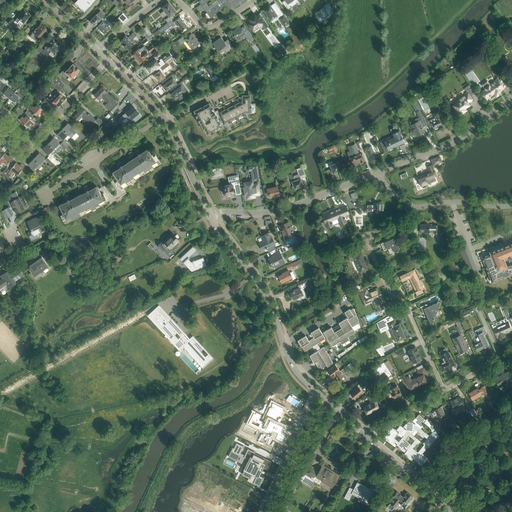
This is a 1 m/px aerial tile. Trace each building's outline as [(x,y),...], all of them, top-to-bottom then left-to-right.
[(76,0),(74,2),(84,12),(95,0),(76,0)] [(124,7),(125,7),(128,11),(130,9),(131,10),(135,6),(134,5),(134,4),(139,0),(126,0),(125,1),(127,5),(124,7)] [(209,0),(207,0),(201,5),(204,8),(205,7),(208,12),(207,12),(211,18),(215,15),(214,14),(226,5),(222,0),(216,0),(218,2),(214,6),(212,3),(208,6),(206,3),(210,1),(209,0)] [(285,0),(282,2),(289,12),(288,10),(291,7),(291,8),(292,7),(298,2),(300,4),(301,5),(304,3),(301,0),(285,0)] [(164,10),(161,13),(164,17),(167,14),(169,16),(165,19),(167,22),(171,20),(176,16),(174,14),(176,12),(168,2),(168,3),(162,7),(164,10)] [(329,3),(325,6),(326,8),(325,9),(331,17),(335,14),(332,11),(334,10),(329,3)] [(266,13),(267,14),(269,17),(273,22),(278,19),(284,27),(290,24),(284,14),(282,15),(277,8),(274,11),(270,5),(264,10),(266,13)] [(11,17),(7,22),(5,21),(2,25),(6,28),(9,24),(11,26),(14,22),(20,27),(30,15),(24,10),(15,21),(11,17)] [(103,21),(104,19),(103,17),(105,15),(100,11),(94,17),(93,16),(90,19),(91,20),(90,21),(94,26),(98,22),(100,24),(96,28),(97,28),(103,21)] [(254,32),(267,22),(264,18),(261,20),(258,15),(256,16),(255,15),(249,19),(251,22),(248,24),(254,32)] [(167,22),(157,30),(160,34),(164,30),(168,27),(170,29),(173,27),(176,24),(181,31),(187,26),(180,17),(173,23),(171,20),(167,22)] [(103,21),(97,28),(103,34),(109,28),(110,28),(113,26),(105,18),(104,19),(103,21)] [(36,29),(34,32),(30,36),(36,42),(40,37),(39,37),(43,33),(44,34),(46,34),(47,32),(47,31),(46,30),(46,29),(40,23),(36,28),(36,29)] [(234,35),(232,37),(235,41),(236,43),(242,39),(241,38),(245,35),(247,38),(247,39),(251,36),(247,30),(244,32),(239,25),(236,28),(236,29),(236,28),(232,30),(233,31),(232,32),(232,31),(232,32),(234,35)] [(146,26),(143,28),(149,37),(150,36),(152,34),(146,26)] [(128,50),(132,46),(134,44),(136,42),(133,39),(137,35),(134,32),(128,38),(126,36),(120,42),(128,50)] [(185,35),(178,40),(174,43),(176,46),(180,43),(181,44),(185,41),(192,49),(193,49),(193,50),(195,50),(198,48),(198,47),(197,46),(199,44),(196,40),(195,40),(191,35),(187,37),(185,35)] [(212,43),(215,48),(218,51),(223,48),(226,52),(233,47),(231,43),(228,39),(224,42),(221,37),(212,43)] [(37,52),(32,59),(33,60),(36,63),(39,59),(42,61),(44,59),(48,54),(53,58),(55,56),(56,57),(63,49),(61,48),(61,47),(53,40),(47,47),(40,55),(37,52)] [(147,49),(136,58),(139,62),(146,57),(145,56),(148,54),(149,56),(152,54),(150,52),(154,49),(153,48),(155,46),(154,44),(152,46),(147,49)] [(132,53),(136,58),(147,49),(144,46),(139,50),(138,48),(132,53)] [(149,63),(145,66),(150,73),(154,70),(157,67),(159,69),(162,66),(167,63),(171,60),(170,60),(174,57),(170,53),(170,52),(159,60),(160,62),(158,63),(157,62),(155,59),(149,63)] [(506,56),(502,58),(508,66),(511,63),(506,56)] [(158,72),(154,75),(159,82),(163,79),(165,77),(162,73),(164,72),(170,67),(171,67),(169,65),(167,63),(162,66),(159,69),(160,70),(158,72)] [(65,68),(60,74),(65,78),(68,75),(72,78),(75,74),(78,77),(82,72),(79,70),(73,64),(70,67),(67,70),(65,68)] [(209,64),(204,68),(211,78),(216,75),(209,64)] [(53,73),(47,80),(53,86),(57,82),(60,79),(53,73)] [(163,86),(164,87),(163,88),(166,91),(166,90),(166,91),(176,83),(173,79),(175,77),(172,75),(162,83),(164,85),(163,86)] [(0,76),(0,89),(5,83),(7,84),(11,79),(9,77),(6,81),(0,76)] [(481,91),(479,94),(481,96),(483,97),(482,98),(487,101),(488,98),(494,94),(496,98),(499,95),(498,94),(503,89),(507,82),(497,76),(495,80),(489,84),(486,81),(480,85),(483,89),(481,91)] [(47,98),(45,100),(50,105),(52,103),(55,105),(58,102),(57,101),(63,96),(59,92),(63,88),(57,82),(53,86),(57,90),(54,93),(55,94),(50,100),(47,98)] [(172,95),(174,98),(175,99),(177,97),(180,100),(189,93),(183,85),(181,82),(174,87),(170,90),(172,93),(173,94),(172,95)] [(458,102),(453,105),(460,115),(465,112),(463,109),(465,108),(469,105),(468,103),(472,99),(470,96),(470,95),(471,96),(475,93),(470,84),(464,88),(468,93),(460,98),(462,100),(458,102)] [(8,87),(6,91),(2,94),(5,96),(6,95),(9,98),(14,92),(8,87)] [(14,92),(9,98),(13,102),(13,103),(15,105),(18,101),(19,100),(21,101),(24,98),(21,96),(18,94),(17,94),(14,92)] [(431,94),(433,98),(437,106),(441,104),(438,96),(435,97),(433,93),(431,94)] [(209,104),(202,108),(195,111),(196,113),(197,113),(201,121),(200,121),(204,129),(205,128),(207,134),(222,127),(218,118),(220,117),(224,124),(228,122),(229,123),(231,121),(235,118),(236,119),(238,118),(238,117),(242,115),(243,116),(245,114),(246,113),(251,113),(250,109),(251,109),(251,106),(250,106),(250,96),(243,96),(242,96),(216,109),(217,111),(214,112),(212,107),(211,108),(209,104)] [(416,112),(420,119),(423,117),(419,110),(415,102),(412,104),(416,112)] [(30,109),(33,113),(37,116),(41,113),(45,116),(47,114),(37,104),(34,108),(33,106),(30,109)] [(118,119),(126,129),(142,116),(133,106),(118,119)] [(75,119),(76,120),(77,120),(78,121),(82,117),(92,126),(96,121),(100,125),(102,122),(98,118),(96,121),(89,114),(88,114),(83,109),(81,111),(80,111),(74,117),(76,119),(75,119)] [(429,120),(431,123),(433,128),(443,123),(443,121),(444,121),(439,111),(433,114),(435,118),(429,120)] [(23,117),(19,120),(27,127),(30,123),(34,127),(37,125),(31,119),(33,116),(30,113),(27,115),(24,118),(23,117)] [(423,117),(420,119),(419,119),(420,120),(411,125),(414,132),(413,132),(415,137),(424,132),(422,128),(427,126),(423,117)] [(66,125),(62,129),(68,134),(70,136),(71,137),(76,133),(79,136),(82,139),(85,136),(77,128),(76,129),(74,127),(73,128),(72,127),(71,126),(67,122),(65,124),(66,125)] [(385,145),(382,146),(385,152),(384,153),(390,151),(389,149),(394,147),(398,145),(399,146),(405,144),(404,141),(401,134),(399,131),(401,130),(398,125),(394,127),(396,132),(393,133),(395,137),(385,142),(384,142),(385,145)] [(56,134),(60,137),(60,138),(62,140),(68,134),(62,129),(59,132),(58,132),(56,134)] [(52,140),(48,144),(54,149),(57,152),(62,147),(64,150),(65,148),(68,151),(69,150),(67,147),(62,143),(60,144),(53,137),(51,139),(52,140)] [(64,140),(62,143),(67,147),(69,149),(71,147),(69,145),(64,140)] [(41,149),(45,152),(49,156),(47,158),(52,162),(55,165),(60,162),(58,160),(57,161),(53,156),(50,153),(54,149),(48,144),(45,147),(44,146),(41,149)] [(329,151),(332,150),(333,153),(337,152),(334,145),(328,147),(329,151)] [(349,158),(350,161),(352,166),(357,164),(356,163),(358,162),(353,149),(352,145),(347,146),(352,157),(349,158)] [(371,146),(367,147),(371,158),(375,157),(371,146)] [(159,165),(148,149),(141,154),(138,150),(135,152),(137,156),(123,166),(120,162),(117,164),(120,168),(112,173),(116,179),(102,188),(99,189),(98,187),(90,191),(87,186),(83,188),(86,193),(70,200),(68,196),(64,198),(66,202),(58,206),(67,223),(126,194),(123,189),(124,188),(159,165)] [(356,149),(353,149),(358,162),(360,161),(360,163),(365,161),(363,156),(362,153),(359,154),(358,151),(357,152),(356,149)] [(37,155),(34,159),(42,166),(40,165),(44,161),(43,160),(45,158),(38,152),(36,154),(37,155)] [(5,153),(2,157),(0,159),(0,164),(3,162),(7,165),(13,157),(10,154),(8,156),(5,153)] [(433,165),(442,162),(439,157),(431,160),(433,165)] [(28,170),(32,174),(35,172),(33,171),(34,170),(36,168),(39,169),(42,166),(34,159),(30,162),(29,161),(27,163),(32,168),(31,168),(30,168),(28,170)] [(332,161),(327,163),(328,166),(329,166),(331,172),(332,171),(332,172),(333,173),(342,170),(340,166),(341,165),(340,162),(339,163),(339,162),(338,161),(338,160),(333,162),(332,161)] [(7,168),(3,172),(2,173),(8,178),(14,171),(18,174),(25,166),(21,164),(20,165),(16,163),(10,171),(7,168)] [(427,175),(418,179),(421,186),(422,186),(423,187),(425,187),(426,187),(426,186),(427,186),(427,184),(428,184),(431,182),(436,180),(434,176),(437,175),(435,172),(434,170),(432,165),(428,167),(430,173),(427,174),(427,175)] [(245,188),(244,188),(245,194),(246,194),(247,195),(248,197),(250,197),(252,196),(252,195),(254,195),(254,190),(260,189),(259,184),(260,183),(259,178),(258,171),(257,166),(254,167),(254,166),(248,167),(249,171),(251,171),(252,180),(252,179),(249,179),(249,180),(244,181),(244,183),(245,188)] [(300,178),(306,176),(302,167),(296,169),(298,174),(293,176),(292,174),(288,175),(290,180),(292,179),(293,181),(291,181),(293,186),(294,188),(295,189),(303,186),(300,178)] [(239,180),(237,181),(237,179),(229,181),(229,184),(225,185),(226,185),(224,186),(224,188),(223,188),(224,191),(223,192),(223,193),(224,194),(225,194),(226,196),(230,196),(230,193),(234,193),(233,188),(240,187),(239,180)] [(277,187),(266,189),(267,194),(269,193),(270,197),(279,195),(278,187),(277,187)] [(10,194),(5,197),(8,203),(10,202),(14,209),(16,213),(27,207),(25,205),(23,206),(18,198),(15,192),(10,194)] [(356,207),(360,208),(364,209),(374,209),(374,215),(379,215),(379,210),(382,210),(382,204),(379,204),(379,203),(374,203),(374,204),(363,204),(363,205),(357,203),(356,207)] [(328,214),(323,217),(325,223),(327,228),(333,225),(333,224),(333,223),(332,223),(331,221),(338,218),(341,223),(341,224),(347,221),(346,219),(346,217),(345,218),(344,215),(348,214),(345,206),(346,206),(327,213),(328,214)] [(32,220),(27,222),(29,226),(30,225),(33,230),(32,231),(31,230),(30,230),(31,231),(28,233),(31,240),(36,238),(39,236),(38,235),(45,231),(42,226),(40,221),(38,217),(32,220)] [(288,222),(280,226),(282,230),(281,230),(283,235),(285,239),(294,235),(292,231),(293,230),(292,226),(290,227),(288,222)] [(419,228),(417,228),(415,226),(411,226),(409,228),(409,231),(411,233),(415,233),(417,231),(419,231),(424,231),(424,233),(429,233),(429,232),(434,232),(434,233),(438,233),(438,225),(434,225),(434,226),(429,226),(429,224),(419,224),(419,228)] [(448,231),(442,233),(441,230),(438,230),(438,231),(439,233),(438,233),(438,234),(436,234),(439,243),(441,242),(442,246),(451,243),(448,231)] [(264,241),(259,243),(262,250),(267,248),(273,245),(275,244),(272,237),(270,238),(268,233),(262,236),(264,241)] [(162,242),(157,246),(163,251),(163,252),(168,247),(172,251),(177,247),(177,246),(180,244),(178,242),(178,241),(179,241),(177,239),(177,238),(175,236),(175,237),(172,234),(171,235),(170,234),(168,236),(169,237),(167,238),(167,237),(165,239),(165,240),(164,241),(164,242),(163,243),(162,242)] [(388,240),(387,240),(387,241),(381,243),(384,250),(392,247),(394,252),(396,251),(397,252),(398,251),(397,251),(400,250),(396,242),(394,238),(389,240),(388,240)] [(483,257),(485,262),(492,279),(511,271),(511,243),(509,244),(507,243),(504,244),(503,246),(490,252),(491,254),(483,257)] [(270,262),(268,263),(270,267),(272,267),(274,266),(275,268),(280,265),(279,264),(279,263),(278,260),(283,258),(279,251),(287,247),(282,246),(273,250),(275,255),(272,256),(272,257),(268,259),(270,262)] [(29,268),(32,272),(35,276),(48,268),(37,251),(32,255),(36,261),(30,266),(31,267),(29,268)] [(189,257),(191,255),(188,251),(181,257),(182,258),(182,257),(185,260),(183,262),(192,272),(206,266),(203,257),(191,262),(188,259),(189,258),(189,257)] [(349,251),(347,252),(351,262),(354,260),(360,273),(367,270),(363,260),(364,260),(361,252),(351,257),(349,251)] [(298,260),(286,266),(288,269),(299,264),(300,265),(308,261),(306,257),(298,260)] [(415,269),(418,268),(419,270),(424,267),(421,262),(413,265),(415,269)] [(3,274),(6,278),(0,281),(0,289),(2,292),(7,288),(7,289),(9,288),(16,283),(15,282),(23,276),(18,267),(9,273),(8,271),(3,274)] [(414,269),(404,274),(399,276),(402,281),(409,278),(415,291),(415,292),(417,295),(423,292),(421,289),(423,288),(414,269)] [(281,282),(286,280),(288,279),(289,281),(296,278),(292,271),(290,273),(288,270),(286,271),(282,274),(281,274),(282,275),(278,276),(281,282)] [(297,283),(299,287),(301,286),(302,285),(305,284),(306,286),(309,291),(313,289),(308,277),(299,282),(297,283)] [(293,292),(290,293),(293,299),(299,297),(300,299),(302,299),(305,297),(306,293),(302,285),(301,286),(299,287),(299,288),(298,288),(293,291),(294,291),(293,291),(293,292)] [(359,294),(363,303),(371,299),(373,303),(376,311),(383,308),(381,303),(383,302),(381,298),(382,297),(381,296),(378,288),(368,293),(366,290),(359,293),(359,294)] [(426,304),(425,305),(420,307),(423,313),(425,312),(429,320),(433,321),(433,319),(434,319),(434,318),(434,317),(439,315),(437,310),(439,305),(435,304),(428,307),(426,304)] [(349,309),(344,312),(348,318),(347,319),(352,327),(354,331),(360,327),(359,323),(356,313),(353,308),(350,310),(349,309)] [(501,323),(492,327),(495,333),(497,333),(499,339),(507,336),(506,335),(506,333),(511,330),(511,331),(511,330),(509,325),(511,323),(511,321),(507,309),(503,311),(506,318),(508,323),(502,325),(501,323)] [(205,365),(213,358),(192,336),(189,339),(172,319),(170,321),(161,310),(151,319),(159,327),(161,329),(162,328),(166,333),(167,335),(168,334),(171,337),(172,336),(176,340),(174,342),(179,347),(183,343),(196,357),(195,358),(199,361),(200,360),(205,365)] [(386,317),(376,323),(379,329),(387,325),(389,329),(395,342),(401,339),(405,337),(399,324),(397,325),(394,319),(389,321),(388,322),(386,317)] [(354,331),(352,327),(347,319),(346,318),(338,323),(340,326),(349,340),(348,337),(355,332),(354,331)] [(461,324),(456,327),(459,334),(464,332),(461,324)] [(349,340),(340,326),(337,327),(333,330),(342,345),(349,340)] [(489,346),(484,335),(487,334),(484,326),(474,331),(477,336),(478,335),(481,342),(474,345),(477,351),(489,346)] [(342,345),(333,330),(331,327),(323,332),(332,347),(340,342),(341,345),(342,345)] [(318,328),(310,332),(314,338),(311,339),(315,345),(316,347),(318,345),(317,344),(325,339),(318,328)] [(316,347),(315,345),(311,339),(309,341),(305,335),(297,340),(301,347),(302,346),(305,351),(312,347),(313,348),(316,347)] [(453,338),(457,349),(459,354),(467,350),(460,335),(453,338)] [(311,358),(314,363),(315,362),(328,354),(326,351),(323,347),(309,355),(311,358)] [(416,347),(408,351),(408,352),(413,363),(421,359),(416,347)] [(451,359),(452,359),(449,353),(448,353),(446,351),(439,355),(443,361),(438,364),(442,371),(446,369),(446,370),(451,368),(451,367),(454,365),(451,359)] [(327,367),(333,363),(329,357),(330,357),(328,354),(315,362),(316,364),(319,369),(326,365),(327,367)] [(360,379),(352,387),(349,390),(350,392),(349,393),(355,399),(363,392),(360,389),(370,379),(370,380),(375,375),(383,370),(388,377),(392,375),(388,369),(384,362),(383,362),(360,379)] [(335,364),(331,367),(327,370),(332,377),(334,375),(338,380),(339,379),(339,380),(340,379),(344,376),(343,374),(345,372),(346,374),(351,370),(347,365),(340,371),(335,364)] [(409,376),(405,379),(408,386),(409,386),(411,389),(415,387),(416,387),(417,387),(418,386),(419,386),(419,385),(420,385),(420,384),(420,385),(427,381),(429,380),(427,376),(427,375),(423,367),(422,365),(417,367),(418,370),(417,371),(419,374),(420,374),(421,375),(411,380),(409,376)] [(494,379),(497,383),(500,390),(503,388),(502,385),(507,382),(509,385),(509,384),(511,387),(511,386),(511,378),(508,371),(494,379)] [(395,386),(390,389),(394,398),(401,394),(398,389),(402,386),(399,381),(394,383),(395,386)] [(469,393),(472,399),(481,394),(480,394),(483,392),(488,399),(492,396),(489,390),(488,391),(484,385),(481,387),(482,388),(479,390),(477,388),(469,393)] [(363,408),(367,414),(371,412),(372,412),(373,411),(374,410),(379,407),(376,403),(378,402),(373,393),(367,396),(369,399),(370,399),(372,403),(363,408)] [(450,402),(452,406),(454,408),(457,407),(460,412),(465,410),(462,405),(464,404),(460,396),(450,402)] [(260,427),(269,432),(271,433),(272,433),(271,433),(273,430),(273,431),(274,431),(277,432),(276,435),(275,437),(279,439),(278,441),(279,441),(280,440),(282,441),(284,436),(285,434),(286,433),(281,431),(282,429),(283,426),(279,424),(285,411),(282,409),(283,408),(273,403),(266,418),(267,418),(270,420),(268,424),(263,421),(261,424),(261,425),(260,427)] [(430,413),(432,417),(433,420),(444,414),(440,407),(430,413)] [(473,417),(478,414),(473,408),(468,411),(473,417)] [(412,422),(419,427),(423,423),(425,424),(425,425),(429,428),(432,432),(434,429),(427,419),(426,420),(419,414),(412,422)] [(409,420),(403,427),(403,428),(407,431),(410,433),(414,428),(427,438),(429,436),(429,435),(419,427),(412,422),(409,420)] [(388,441),(395,447),(396,445),(398,442),(394,438),(398,432),(403,436),(407,431),(403,428),(403,427),(400,425),(396,430),(391,426),(383,436),(389,441),(388,441)] [(432,432),(431,433),(437,438),(439,436),(434,429),(432,432)] [(416,438),(410,433),(407,431),(403,436),(398,442),(396,445),(404,451),(405,452),(411,445),(405,440),(409,435),(415,440),(416,438)] [(413,458),(417,453),(412,449),(417,443),(418,444),(420,441),(416,438),(415,440),(411,445),(405,452),(404,454),(412,460),(413,459),(413,458)] [(233,448),(232,451),(240,455),(240,453),(244,447),(236,443),(234,447),(235,447),(234,448),(232,447),(232,448),(233,448)] [(424,445),(417,453),(413,458),(413,459),(422,466),(428,458),(427,458),(422,454),(427,447),(424,445)] [(245,469),(243,474),(246,476),(245,476),(248,478),(249,478),(249,480),(253,482),(253,483),(256,484),(259,486),(264,477),(259,475),(257,474),(257,475),(255,474),(256,471),(257,472),(257,471),(258,469),(259,469),(258,468),(259,466),(260,465),(261,466),(264,459),(254,454),(254,453),(255,452),(248,449),(244,455),(243,457),(245,458),(250,460),(249,462),(248,464),(247,463),(248,464),(247,466),(246,466),(247,467),(245,467),(245,468),(245,469)] [(309,465),(300,480),(310,486),(317,476),(332,486),(338,477),(329,471),(330,470),(323,465),(319,471),(309,465)] [(250,503),(245,501),(249,492),(220,478),(216,486),(237,496),(229,511),(245,511),(246,510),(250,503)] [(357,482),(355,487),(353,490),(350,488),(345,498),(349,500),(352,494),(358,497),(359,496),(366,499),(366,498),(371,501),(377,489),(371,486),(370,489),(364,486),(357,482)] [(407,492),(403,497),(397,492),(393,497),(394,498),(390,503),(387,507),(392,510),(395,507),(399,502),(404,506),(403,506),(403,507),(403,508),(404,508),(405,508),(406,508),(406,507),(406,506),(405,506),(412,497),(407,492)]
